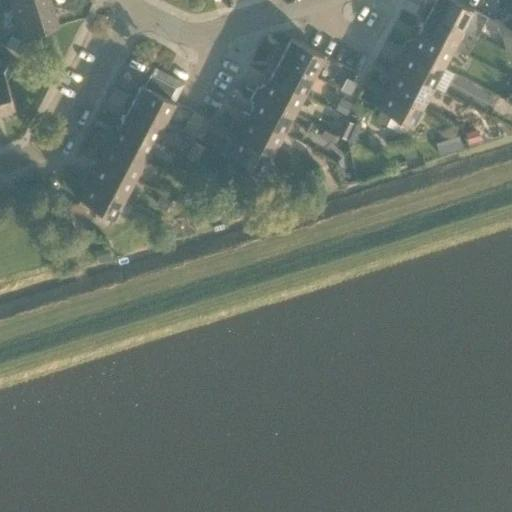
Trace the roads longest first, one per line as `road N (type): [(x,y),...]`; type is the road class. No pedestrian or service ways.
road 1 (residential): [(0,178),(42,164),(78,127),(130,9)]
road 2 (residential): [(130,9),(177,32),(201,33),(313,0)]
